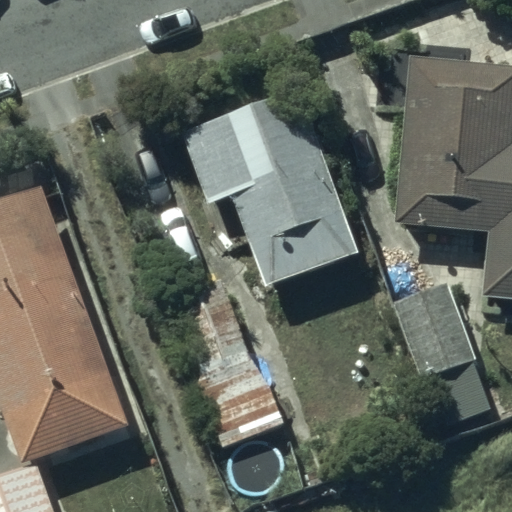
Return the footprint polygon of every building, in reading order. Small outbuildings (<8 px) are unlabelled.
[(511,70),(406,63),(393,230),(484,237),(478,306),(511,309),(511,70)] [(294,98),(178,142),(205,212),(228,204),(261,295),(360,258),(294,98)] [(126,434),(41,197),(0,211),(0,425),(18,472),(126,434)] [(199,398),(223,454),(287,428),(270,387),(249,364),(222,287),(183,301),(202,352),(199,398)] [(445,289),(391,309),(420,387),(431,383),(473,367),(445,289)] [(473,367),(431,383),(449,430),(491,415),(473,367)] [(51,511),(36,469),(0,482),(0,511),(51,511)]
